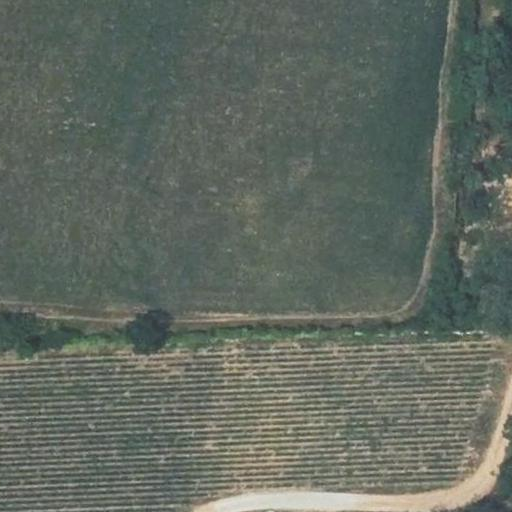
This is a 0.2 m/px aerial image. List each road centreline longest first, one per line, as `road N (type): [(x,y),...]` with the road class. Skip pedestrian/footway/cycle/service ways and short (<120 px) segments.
road 1 (track): [(458,0),(427,292),(401,312),(0,314)]
road 2 (track): [(511,501),(475,488),(429,502),(247,500),(209,511)]
